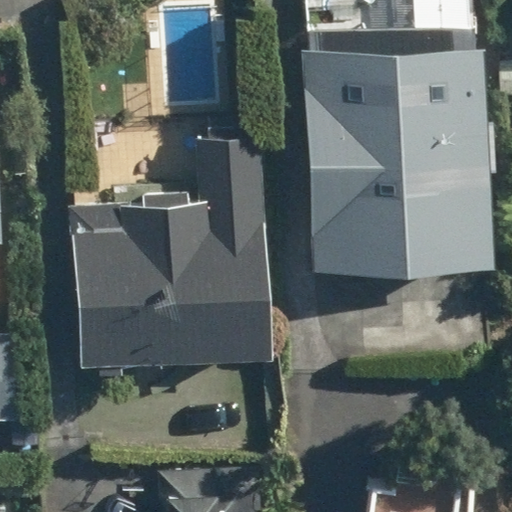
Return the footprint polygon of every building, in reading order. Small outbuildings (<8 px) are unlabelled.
[(494,26),(312,32),(319,240),(501,234),(494,26)] [(2,51),(0,50),(0,405),(19,405),(17,312),(0,312),(0,226),(6,226),(2,51)] [(204,183),(79,189),(87,347),(282,338),(271,114),(201,118),(204,183)] [(165,511),(281,511),(282,446),(166,445),(165,511)] [(446,511),(447,499),(374,494),(372,511),(446,511)]
